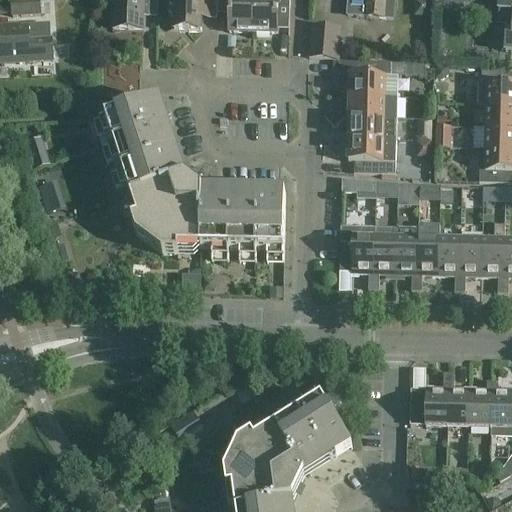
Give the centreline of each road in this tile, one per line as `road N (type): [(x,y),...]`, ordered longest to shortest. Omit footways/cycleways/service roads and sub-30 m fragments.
road 1 (residential): [(0,362),(97,339),(299,339)]
road 2 (residential): [(366,511),(392,485),(394,345)]
road 3 (residential): [(299,339),(309,164)]
road 4 (residential): [(309,164),(221,163),(206,140),(205,88)]
